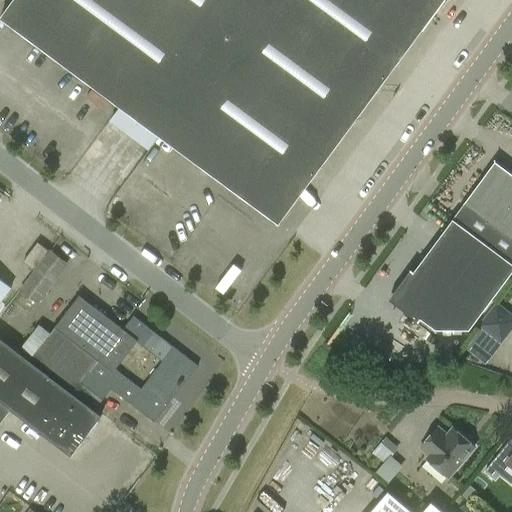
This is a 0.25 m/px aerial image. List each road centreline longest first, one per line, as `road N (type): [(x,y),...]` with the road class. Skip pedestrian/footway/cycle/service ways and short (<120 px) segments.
road 1 (tertiary): [(265,361),(511,24)]
road 2 (unclassified): [(0,157),(265,361)]
road 3 (tertiary): [(187,511),(265,361)]
